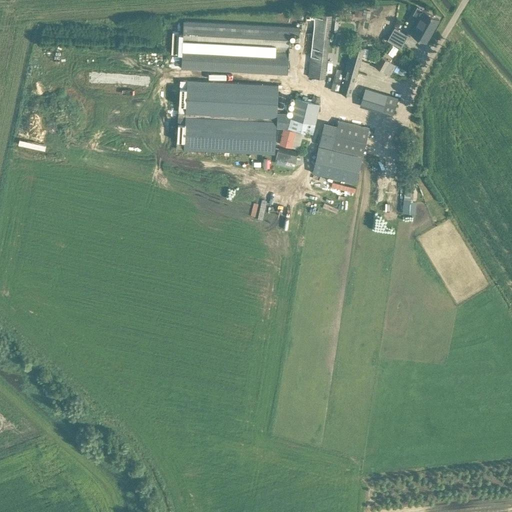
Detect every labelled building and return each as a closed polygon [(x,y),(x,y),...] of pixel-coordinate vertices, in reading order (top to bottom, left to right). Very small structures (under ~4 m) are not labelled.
[(421,19),(412,34),(426,43),(440,20),(419,7),(414,15),(421,19)] [(325,79),(332,15),(316,13),(309,77),(325,79)] [(290,27),(187,22),(185,69),(288,74),(290,27)] [(395,27),(388,39),(402,47),(409,35),(395,27)] [(339,92),(341,92),(350,95),(364,48),(353,44),(342,81),(333,78),(331,90),(339,92)] [(396,65),(394,64),(381,56),(375,66),(390,76),(396,65)] [(184,79),(181,146),(279,151),(283,84),(184,79)] [(386,94),(381,111),(392,114),(397,98),(386,94)] [(320,98),(312,96),(311,102),(295,98),(287,127),(313,134),(320,104),(319,104),(320,98)] [(368,130),(338,123),(336,129),(323,126),(318,144),(362,155),(368,130)] [(283,130),(279,146),(299,150),(303,135),(283,130)] [(295,163),(297,156),(278,151),(276,159),(295,163)] [(415,200),(412,200),(413,173),(404,173),(403,212),(414,213),(415,200)]
